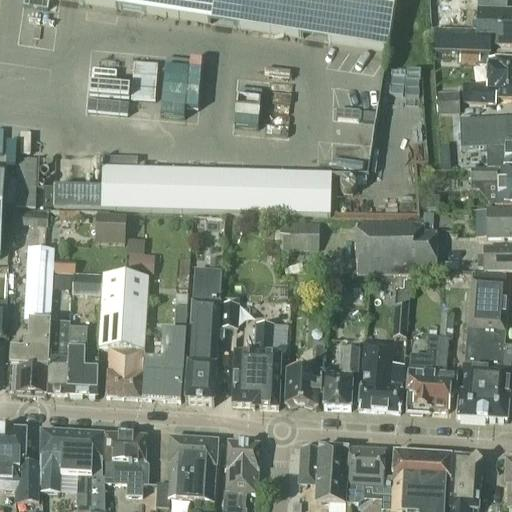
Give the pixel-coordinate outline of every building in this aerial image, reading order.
[(50,0),(388,53),(396,0),(50,0)] [(477,0),(477,11),(476,33),(435,32),(434,53),(491,55),(491,47),(511,48),(511,12),(507,13),(507,0),(477,0)] [(511,102),(511,61),(488,60),(489,56),(460,54),(459,66),(478,66),(478,68),(488,69),(487,87),(463,86),(462,106),(496,107),(496,102),(511,102)] [(164,112),(166,62),(141,62),(140,112),(164,112)] [(169,116),(192,117),(192,105),(205,105),(205,76),(170,75),(169,116)] [(460,116),(459,95),(437,96),(438,117),(460,116)] [(487,171),(511,169),(511,125),(461,130),(463,149),(486,146),(487,171)] [(38,162),(17,161),(15,210),(36,211),(38,162)] [(54,212),(55,212),(331,220),(332,177),(102,171),(101,191),(54,190),(54,212)] [(485,172),(485,171),(463,172),(463,173),(471,173),(471,187),(497,186),(497,208),(500,208),(511,207),(511,172),(496,173),(496,172),(485,172)] [(52,192),(42,192),(42,212),(51,213),(52,192)] [(511,211),(487,212),(487,213),(475,213),(475,241),(511,241),(511,211)] [(48,217),(38,216),(13,215),(12,228),(47,230),(48,217)] [(125,247),(126,219),(96,218),(95,246),(125,247)] [(280,224),(279,253),(319,254),(319,225),(280,224)] [(357,226),(357,276),(436,277),(436,266),(438,266),(438,238),(437,238),(437,235),(421,235),(421,226),(357,226)] [(483,274),(511,273),(511,249),(484,250),(484,259),(478,259),(478,272),(483,272),(483,274)] [(54,252),(28,251),(24,323),(50,325),(54,252)] [(75,265),(55,264),(54,276),(75,277),(75,265)] [(215,370),(220,306),(222,275),(196,273),(185,406),(213,408),(216,370),(215,370)] [(0,341),(5,342),(7,312),(9,276),(0,275),(0,341)] [(99,353),(109,354),(143,356),(148,280),(104,277),(99,353)] [(511,383),(510,383),(510,373),(511,373),(511,355),(511,349),(505,349),(510,286),(472,283),(467,333),(463,370),(461,393),(462,393),(461,394),(460,394),(458,420),(507,423),(509,399),(509,398),(510,398),(511,397),(511,383)] [(327,286),(294,285),(294,297),(327,298),(327,286)] [(396,294),(393,340),(406,341),(410,295),(396,294)] [(187,310),(188,296),(176,295),(175,309),(187,310)] [(238,334),(240,307),(220,306),(219,333),(238,334)] [(161,364),(143,363),(142,403),(181,405),(187,311),(176,310),(174,335),(162,334),(161,364)] [(440,340),(452,341),(453,316),(441,316),(440,340)] [(17,395),(47,396),(51,325),(29,324),(28,344),(24,343),(24,353),(10,352),(10,369),(18,370),(17,395)] [(47,398),(68,399),(70,330),(70,326),(51,325),(47,396),(47,398)] [(272,358),(274,328),(255,327),(254,357),(235,356),(232,408),(253,409),(253,411),(277,412),(280,358),(272,358)] [(429,419),(429,414),(430,397),(432,397),(434,377),(433,377),(434,355),(438,355),(439,340),(437,340),(437,329),(429,329),(427,355),(423,354),(423,358),(410,357),(409,381),(408,381),(406,413),(407,413),(407,417),(429,419)] [(99,362),(91,362),(92,353),(86,353),(87,331),(70,330),(68,399),(98,400),(99,362)] [(430,397),(429,414),(448,415),(449,399),(455,399),(456,384),(457,384),(457,378),(443,377),(443,374),(445,373),(448,341),(439,340),(438,355),(434,355),(433,377),(434,377),(432,397),(430,397)] [(371,346),(364,346),(364,345),(361,388),(359,411),(358,412),(358,414),(400,417),(400,414),(401,395),(401,388),(402,388),(404,368),(393,367),(395,348),(371,346)] [(322,393),(324,349),(315,349),(314,373),(288,372),(286,408),(317,410),(317,396),(322,393)] [(358,377),(359,351),(343,350),(341,375),(325,374),(325,382),(324,412),(351,413),(352,384),(353,384),(353,377),(358,377)] [(143,363),(143,356),(109,354),(106,401),(142,403),(143,363)] [(26,432),(0,431),(0,454),(3,455),(3,492),(17,493),(17,505),(38,505),(38,488),(39,467),(25,467),(26,432)] [(103,480),(103,467),(104,438),(41,434),(40,488),(42,488),(42,496),(60,497),(61,480),(77,481),(76,499),(77,511),(105,511),(104,480),(103,480)] [(146,440),(104,438),(103,467),(105,467),(105,487),(128,488),(127,500),(142,501),(143,489),(148,489),(148,470),(145,467),(146,440)] [(217,472),(219,445),(170,442),(168,467),(171,467),(170,487),(158,486),(156,511),(165,511),(169,511),(170,503),(214,506),(217,472)] [(224,494),(222,511),(245,511),(239,511),(240,496),(256,497),(260,449),(228,447),(225,494),(224,494)] [(315,505),(350,507),(350,506),(345,506),(348,452),(301,450),(299,487),(316,488),(315,505)] [(383,454),(348,452),(345,506),(350,506),(350,507),(357,507),(364,501),(364,492),(372,492),(372,498),(391,499),(392,480),(382,480),(383,454)] [(447,511),(450,458),(393,455),(392,480),(391,499),(390,511),(447,511)] [(477,459),(450,458),(447,511),(479,511),(482,466),(477,459)]
